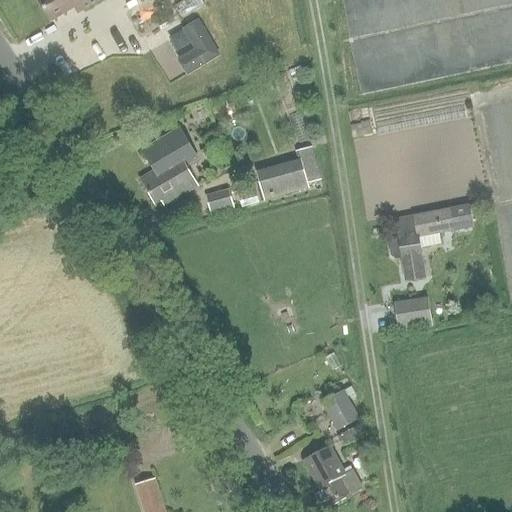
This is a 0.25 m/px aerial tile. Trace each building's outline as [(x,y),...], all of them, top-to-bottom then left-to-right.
[(76,14),(99,0),(37,0),(50,22),(72,8),(76,14)] [(183,28),(195,48),(178,59),(188,75),(219,56),(197,19),(183,28)] [(155,170),(140,180),(155,205),(162,201),(165,207),(197,188),(185,167),(197,160),(178,129),(143,150),(155,170)] [(295,152),(297,160),(256,171),(265,202),(309,189),(307,183),(320,179),(311,147),(295,152)] [(234,210),(228,190),(206,196),(212,216),(234,210)] [(393,238),(390,243),(392,256),(396,260),(397,260),(403,259),(406,280),(424,278),(420,250),(440,246),(438,234),(474,227),(470,206),(451,209),(398,219),(400,233),(395,233),(396,238),(393,238)] [(427,298),(395,304),(399,328),(400,331),(432,325),(427,298)] [(321,403),(337,432),(360,420),(343,390),(321,403)] [(346,446),(366,435),(360,425),(341,436),(346,446)] [(351,496),(363,489),(354,472),(347,476),(330,447),(304,462),(330,508),(351,496)] [(165,511),(155,479),(135,485),(143,511),(165,511)]
